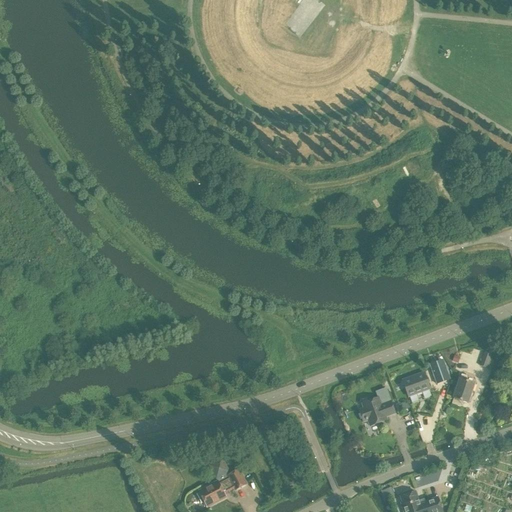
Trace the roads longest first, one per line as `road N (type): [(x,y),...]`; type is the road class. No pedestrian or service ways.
road 1 (tertiary): [(0,432),(52,443),(274,398),(511,310)]
road 2 (unclassified): [(311,511),(511,430)]
